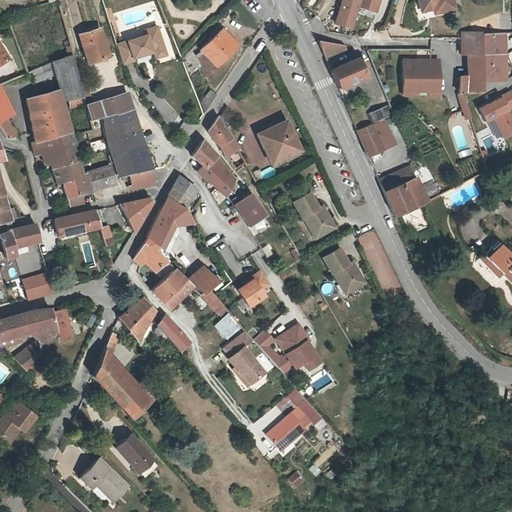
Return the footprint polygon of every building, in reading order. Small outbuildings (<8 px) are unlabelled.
[(348,0),(341,0),(332,26),(348,32),(355,10),(357,3),(348,0)] [(358,0),(357,3),(355,10),(372,15),(377,0),(358,0)] [(452,6),(450,0),(413,0),(418,18),(437,13),(436,10),(452,6)] [(97,54),(98,59),(107,56),(99,29),(79,36),(86,58),(97,54)] [(152,54),(153,55),(156,56),(161,55),(163,52),(156,29),(144,33),(144,35),(114,44),(121,68),(133,64),(132,62),(152,54)] [(194,55),(195,58),(202,55),(213,66),(234,46),(219,31),(198,51),(200,53),(194,55)] [(498,31),(479,32),(480,80),(503,79),(498,31)] [(480,89),(480,80),(479,32),(470,32),(470,41),(470,54),(465,54),(467,74),(457,76),(458,93),(460,92),(480,89)] [(470,41),(470,32),(461,33),(461,37),(461,41),(470,41)] [(340,49),(340,44),(317,40),(324,56),(340,49)] [(156,56),(153,55),(154,57),(155,61),(165,58),(164,54),(163,52),(161,55),(156,56)] [(49,62),(52,72),(57,89),(60,99),(67,98),(81,95),(71,54),(49,62)] [(87,63),(98,59),(97,54),(86,58),(87,63)] [(359,61),(357,56),(329,69),(337,87),(365,75),(362,70),(359,61)] [(363,59),(359,61),(362,70),(367,68),(363,59)] [(401,59),(401,94),(416,94),(416,90),(416,84),(427,84),(427,90),(437,90),(437,59),(401,59)] [(35,79),(52,72),(49,62),(31,69),(35,79)] [(60,99),(57,89),(25,97),(33,140),(69,131),(60,99)] [(207,91),(198,105),(201,113),(213,95),(207,91)] [(511,134),(511,114),(510,110),(511,108),(511,93),(511,91),(477,106),(485,123),(494,119),(502,139),(511,134)] [(0,121),(7,119),(12,116),(0,92),(0,121)] [(88,121),(101,118),(131,110),(126,93),(97,100),(98,104),(84,108),(88,121)] [(83,103),(81,95),(67,98),(69,105),(83,103)] [(117,176),(128,173),(150,169),(145,155),(131,110),(101,118),(104,137),(113,162),(117,176)] [(205,131),(217,147),(229,138),(214,116),(205,131)] [(393,144),(381,117),(369,122),(356,129),(367,155),(382,147),(383,148),(393,144)] [(7,119),(0,121),(0,129),(2,134),(5,137),(9,139),(16,137),(7,119)] [(300,150),(285,120),(256,134),(270,163),(300,150)] [(48,163),(49,167),(78,159),(69,131),(33,140),(29,141),(33,155),(41,153),(43,164),(48,163)] [(229,138),(217,147),(226,160),(233,169),(244,160),(229,138)] [(190,156),(194,159),(200,165),(202,167),(209,161),(214,157),(210,153),(199,140),(190,156)] [(209,161),(213,166),(218,162),(214,157),(209,161)] [(82,174),(78,159),(49,167),(54,187),(60,186),(66,207),(82,203),(80,192),(89,190),(84,173),(82,174)] [(200,165),(195,171),(196,172),(204,180),(208,183),(211,181),(216,187),(214,189),(224,196),(225,195),(225,194),(233,179),(222,167),(217,171),(213,166),(209,161),(202,167),(200,165)] [(222,167),(218,162),(213,166),(217,171),(222,167)] [(84,172),(84,173),(89,190),(114,182),(108,165),(84,172)] [(151,169),(150,169),(128,173),(131,187),(154,184),(151,169)] [(410,207),(411,208),(419,203),(426,200),(415,176),(413,177),(409,170),(380,183),(394,214),(410,207)] [(177,177),(171,188),(189,198),(195,189),(177,177)] [(180,209),(182,208),(189,198),(171,188),(167,195),(180,209)] [(8,218),(6,208),(2,193),(0,193),(0,220),(8,219),(8,218)] [(248,193),(231,204),(235,210),(245,225),(250,221),(261,214),(248,193)] [(307,225),(314,238),(331,229),(323,213),(318,215),(315,209),(307,193),(289,202),(298,219),(299,218),(304,227),(307,225)] [(167,195),(160,209),(175,220),(189,224),(191,224),(182,208),(180,209),(167,195)] [(116,204),(131,232),(149,200),(146,197),(116,204)] [(12,207),(6,208),(8,218),(15,216),(12,207)] [(53,235),(97,227),(91,209),(49,218),(53,235)] [(160,247),(175,220),(160,209),(144,238),(145,238),(156,247),(159,248),(160,247)] [(261,214),(250,221),(252,224),(263,217),(261,214)] [(6,228),(6,231),(0,232),(0,242),(5,257),(14,254),(11,247),(36,240),(34,234),(33,222),(10,227),(6,228)] [(311,240),(314,238),(307,225),(304,227),(311,240)] [(107,236),(104,226),(97,228),(101,238),(107,236)] [(400,286),(374,229),(355,237),(381,294),(400,286)] [(481,250),(483,253),(497,240),(495,237),(481,250)] [(153,272),(166,261),(155,249),(156,247),(145,238),(136,250),(131,260),(138,265),(142,260),(153,272)] [(511,255),(497,240),(483,253),(501,272),(505,268),(511,274),(510,276),(511,278),(511,255)] [(330,274),(335,283),(339,280),(346,293),(362,284),(354,268),(349,271),(346,265),(338,248),(320,258),(329,274),(330,274)] [(151,294),(159,302),(183,279),(167,263),(166,261),(153,272),(160,279),(149,289),(151,294)] [(205,266),(188,282),(200,295),(206,289),(217,280),(217,279),(205,266)] [(47,272),(22,278),(27,297),(52,290),(47,272)] [(267,297),(263,291),(270,285),(261,272),(235,289),(249,309),(267,297)] [(206,289),(216,300),(231,286),(222,274),(217,279),(217,280),(206,289)] [(190,287),(183,279),(159,302),(167,310),(190,287)] [(341,295),(346,293),(339,280),(335,283),(341,295)] [(216,300),(206,289),(200,295),(198,296),(215,314),(222,307),(216,300)] [(136,338),(150,314),(138,300),(119,316),(116,317),(136,338)] [(61,307),(48,311),(55,333),(57,338),(69,334),(61,307)] [(29,310),(21,313),(27,332),(38,339),(46,344),(55,333),(48,311),(47,309),(29,310)] [(0,339),(27,332),(21,313),(0,319),(0,339)] [(239,327),(227,314),(214,325),(226,339),(239,327)] [(177,351),(186,342),(161,315),(152,323),(177,351)] [(296,324),(273,338),(292,367),(300,362),(304,369),(317,361),(304,342),(306,340),(296,324)] [(245,334),(243,331),(222,350),(229,359),(227,361),(235,369),(240,375),(242,374),(251,384),(264,373),(242,348),(251,340),(245,334)] [(90,375),(118,405),(132,391),(103,364),(114,341),(112,335),(108,332),(90,375)] [(46,344),(38,339),(14,358),(25,371),(46,344)] [(271,363),(281,374),(288,369),(279,356),(271,363)] [(240,375),(235,369),(233,371),(248,388),(251,384),(242,374),(240,375)] [(139,385),(132,391),(118,405),(129,417),(151,396),(139,385)] [(290,402),(294,407),(302,400),(294,391),(286,397),(290,402)] [(286,397),(275,407),(279,411),(290,402),(286,397)] [(302,400),(294,407),(296,409),(264,436),(275,449),(286,440),(288,443),(303,430),(300,428),(307,422),(315,415),(302,400)] [(34,415),(14,401),(0,418),(0,431),(7,437),(16,425),(22,430),(34,415)] [(125,458),(122,461),(138,475),(150,459),(124,437),(115,449),(125,458)] [(277,452),(288,443),(286,440),(275,449),(277,452)] [(112,452),(122,461),(125,458),(115,449),(112,452)] [(92,487),(89,489),(98,500),(103,500),(106,496),(112,503),(126,489),(99,460),(82,476),(89,484),(92,487)] [(286,479),(295,489),(304,480),(295,471),(286,479)] [(87,486),(89,484),(82,476),(79,478),(87,486)]
